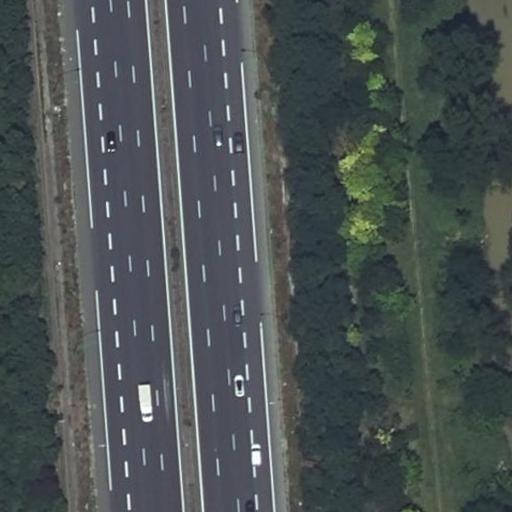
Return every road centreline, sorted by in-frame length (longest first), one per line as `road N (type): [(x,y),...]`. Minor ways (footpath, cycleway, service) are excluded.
road 1 (motorway): [(231,511),(193,0)]
road 2 (motorway): [(119,0),(157,511)]
